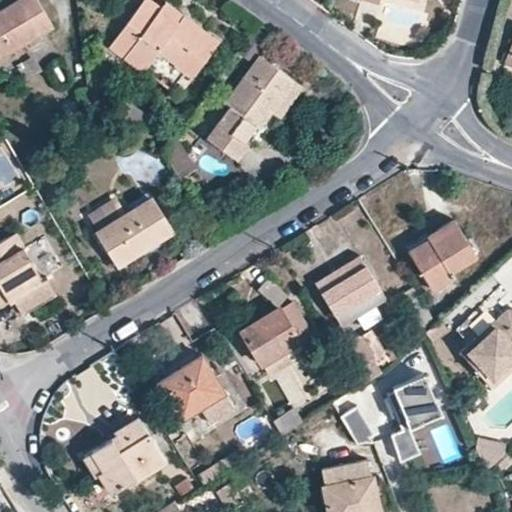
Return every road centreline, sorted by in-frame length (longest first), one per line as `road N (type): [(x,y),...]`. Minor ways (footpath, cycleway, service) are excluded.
road 1 (residential): [(0,404),(372,168),(427,118)]
road 2 (residential): [(274,0),(427,118)]
road 3 (residential): [(427,118),(466,51),(480,0)]
